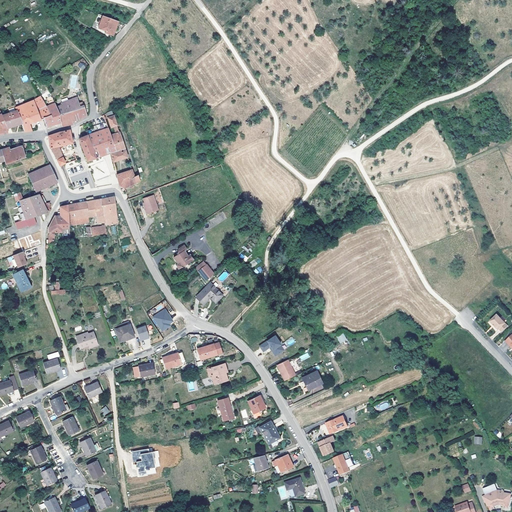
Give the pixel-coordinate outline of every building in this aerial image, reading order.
[(118,21),(103,16),(98,28),(106,31),(106,33),(112,35),(118,21)] [(16,107),(16,110),(21,122),(22,123),(24,131),(32,130),(40,129),(39,119),(42,118),(41,115),(46,115),(44,109),(41,96),(33,100),(16,107)] [(62,106),(57,107),(62,126),(73,124),(72,121),(76,120),(80,119),(87,115),(84,105),(83,105),(80,107),(79,103),(77,97),(61,103),(62,106)] [(138,102),(137,99),(120,107),(121,110),(138,102)] [(46,115),(41,115),(42,118),(39,119),(40,129),(49,128),(62,126),(57,107),(55,103),(44,109),(46,115)] [(4,115),(2,115),(7,128),(13,126),(18,125),(17,123),(21,122),(16,110),(4,115)] [(106,114),(108,117),(111,127),(113,126),(117,125),(112,111),(106,114)] [(2,114),(0,114),(0,133),(2,134),(8,132),(7,128),(2,115),(2,114)] [(95,132),(87,135),(96,158),(111,153),(117,150),(111,135),(108,126),(95,132)] [(116,133),(111,135),(117,150),(111,153),(112,157),(113,161),(128,157),(118,127),(114,129),(116,133)] [(59,132),(48,136),(49,142),(50,148),(58,161),(63,160),(59,146),(73,143),(70,130),(59,132)] [(87,135),(79,139),(87,161),(92,159),(96,158),(87,135)] [(9,147),(1,149),(4,161),(5,164),(25,157),(22,146),(9,150),(9,147)] [(50,165),(28,174),(36,192),(58,182),(53,173),(50,165)] [(132,169),(117,174),(120,185),(122,184),(123,187),(140,180),(138,174),(134,176),(132,169)] [(22,199),(19,201),(26,219),(19,222),(19,223),(26,220),(28,226),(36,224),(34,217),(47,212),(40,196),(39,194),(37,194),(22,199)] [(145,205),(143,205),(146,213),(158,209),(152,194),(142,198),(143,202),(145,205)] [(42,195),(40,196),(47,212),(48,211),(50,210),(49,208),(50,207),(49,202),(46,203),(42,195)] [(94,200),(86,201),(88,215),(88,217),(96,215),(97,222),(104,222),(105,226),(117,223),(113,197),(100,199),(94,200)] [(77,203),(68,205),(69,218),(88,215),(86,201),(77,203)] [(63,206),(60,207),(60,216),(62,229),(69,228),(69,226),(69,218),(68,205),(63,206)] [(88,215),(69,218),(69,226),(89,222),(88,217),(88,215)] [(60,216),(55,216),(51,222),(49,227),(49,232),(54,232),(62,232),(62,229),(60,216)] [(26,220),(19,223),(21,228),(28,226),(26,220)] [(105,226),(92,227),(93,235),(107,234),(105,226)] [(177,255),(174,257),(178,263),(180,262),(182,266),(193,259),(190,254),(188,256),(184,251),(187,249),(184,245),(179,248),(177,255)] [(23,251),(13,255),(18,267),(27,264),(25,259),(23,256),(25,255),(23,251)] [(12,261),(15,267),(17,266),(12,256),(7,258),(9,263),(12,261)] [(252,267),(261,262),(259,257),(249,263),(252,267)] [(207,263),(204,261),(196,269),(199,271),(207,263)] [(215,272),(207,263),(199,271),(207,280),(215,272)] [(22,270),(13,275),(21,291),(31,287),(22,270)] [(225,271),(218,278),(222,281),(228,275),(225,271)] [(223,295),(210,283),(197,296),(204,303),(210,297),(215,301),(218,298),(219,299),(223,295)] [(197,296),(196,297),(203,304),(204,303),(197,296)] [(168,316),(164,310),(158,314),(153,317),(162,331),(168,327),(167,325),(169,324),(173,321),(169,315),(168,316)] [(507,326),(497,315),(490,321),(498,329),(499,329),(502,331),(507,326)] [(116,329),(115,330),(120,342),(134,336),(130,324),(116,329)] [(149,338),(145,326),(136,329),(140,341),(149,338)] [(86,333),(76,336),(80,349),(90,345),(91,347),(97,345),(93,332),(87,335),(86,333)] [(347,340),(343,333),(337,336),(340,343),(347,340)] [(282,343),(276,335),(261,345),(264,351),(272,345),(274,348),(273,349),(276,355),(285,349),(281,344),(282,343)] [(287,346),(295,343),(293,337),(285,341),(287,346)] [(209,345),(196,348),(200,360),(217,354),(221,352),(218,343),(213,344),(209,345)] [(48,360),(60,356),(58,351),(47,355),(48,360)] [(301,361),(310,357),(308,352),(299,357),(301,361)] [(178,353),(162,358),(165,369),(181,363),(178,353)] [(57,359),(43,363),(46,373),(61,369),(57,359)] [(289,359),(279,364),(282,370),(292,365),(289,359)] [(153,363),(138,366),(140,377),(155,374),(153,363)] [(225,363),(207,369),(209,377),(212,377),(214,384),(226,381),(223,373),(227,372),(225,363)] [(292,365),(282,370),(285,375),(283,376),(285,380),(296,375),(292,365)] [(65,369),(58,370),(59,378),(66,377),(65,369)] [(33,370),(19,375),(22,385),(37,380),(33,370)] [(316,371),(303,377),(307,383),(305,384),(308,390),(322,383),(316,371)] [(9,377),(10,381),(13,390),(18,389),(14,375),(9,377)] [(10,381),(0,383),(0,394),(8,392),(13,391),(13,390),(10,381)] [(102,391),(97,382),(84,388),(88,398),(102,391)] [(259,395),(248,401),(253,413),(265,408),(264,404),(259,395)] [(60,396),(50,400),(56,415),(66,410),(67,412),(69,410),(66,404),(64,405),(60,396)] [(228,398),(218,401),(222,416),(232,413),(228,398)] [(29,411),(16,417),(20,427),(34,421),(29,411)] [(233,412),(232,413),(222,416),(224,421),(235,417),(233,412)] [(346,421),(344,415),(327,423),(329,428),(328,428),(328,429),(346,421)] [(72,417),(62,421),(69,435),(79,431),(72,417)] [(9,421),(0,424),(0,436),(13,430),(9,421)] [(270,421),(259,428),(268,444),(279,438),(270,421)] [(348,426),(346,421),(328,429),(330,433),(348,426)] [(333,435),(318,442),(320,447),(321,446),(325,454),(334,450),(330,443),(335,441),(333,435)] [(89,438),(80,443),(86,456),(96,451),(93,445),(89,438)] [(40,445),(30,450),(37,464),(46,459),(40,445)] [(148,456),(147,452),(129,455),(131,466),(135,466),(135,468),(134,468),(135,473),(136,472),(137,480),(145,479),(145,474),(148,474),(148,472),(154,471),(152,462),(154,462),(153,455),(151,456),(148,456)] [(264,455),(253,459),(258,471),(267,468),(264,461),(266,460),(264,455)] [(287,455),(275,460),(281,472),(293,467),(287,455)] [(333,458),(335,463),(336,467),(339,475),(347,472),(343,464),(338,455),(333,458)] [(96,461),(87,465),(93,479),(103,475),(96,461)] [(50,467),(41,472),(47,486),(57,481),(50,467)] [(336,476),(328,480),(330,487),(339,484),(336,476)] [(300,478),(284,482),(287,490),(292,488),(295,496),(304,493),(300,478)] [(495,485),(483,489),(485,494),(487,499),(485,499),(486,502),(485,502),(487,506),(488,506),(489,510),(495,508),(494,506),(498,504),(502,505),(502,507),(508,508),(508,503),(509,503),(510,497),(503,495),(504,492),(504,491),(497,489),(495,485)] [(105,490),(95,495),(101,508),(111,504),(105,490)] [(54,497),(44,502),(49,511),(57,511),(61,511),(54,497)] [(80,511),(89,508),(85,498),(71,504),(74,511),(80,511)] [(467,502),(455,506),(456,511),(475,511),(472,502),(468,503),(467,502)]
